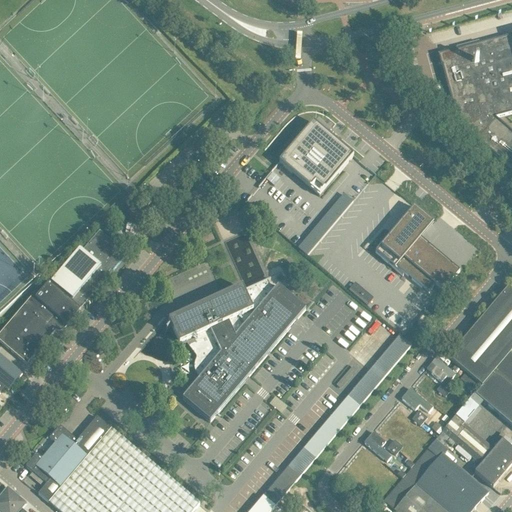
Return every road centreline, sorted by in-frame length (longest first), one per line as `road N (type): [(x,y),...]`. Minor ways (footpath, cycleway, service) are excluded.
road 1 (unclassified): [(0,444),(276,116),(306,91)]
road 2 (unknown): [(69,362),(229,493),(345,352)]
road 3 (unclassified): [(511,258),(323,481),(338,511)]
road 4 (unclassified): [(511,254),(306,91)]
road 5 (tertiary): [(303,44),(486,0)]
